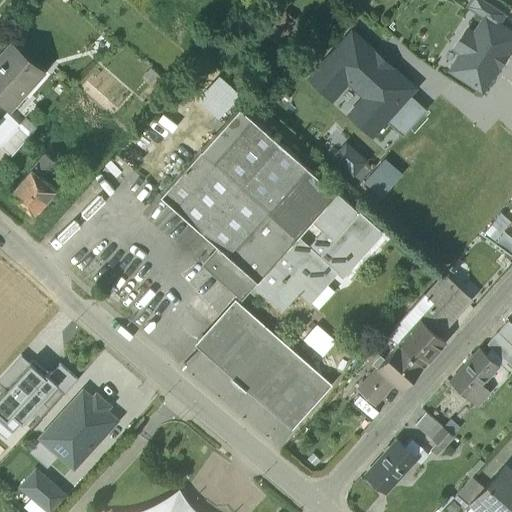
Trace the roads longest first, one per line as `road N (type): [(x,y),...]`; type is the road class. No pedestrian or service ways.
road 1 (residential): [(0,233),(316,503)]
road 2 (residential): [(511,285),(316,503)]
